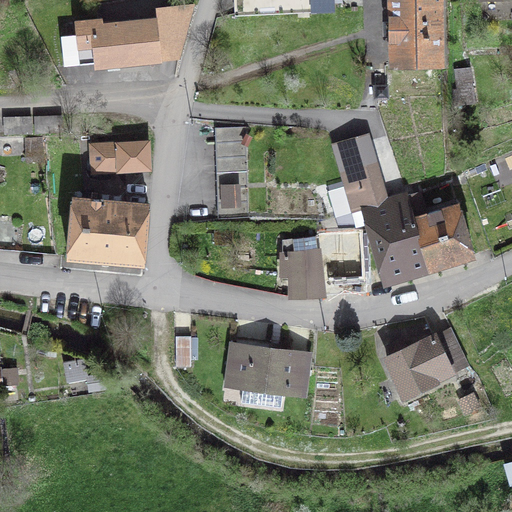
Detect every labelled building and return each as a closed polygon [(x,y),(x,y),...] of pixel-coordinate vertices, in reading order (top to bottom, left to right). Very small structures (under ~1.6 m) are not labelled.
[(341,2),(340,0),(235,0),(236,13),(330,9),(330,3),(341,2)] [(440,0),(390,0),(392,66),(441,65),(440,0)] [(166,11),(166,19),(102,25),(101,20),(75,23),(77,34),(61,36),(64,66),(95,62),(95,66),(179,58),(192,7),(166,11)] [(473,102),(468,69),(456,71),(458,89),(453,89),(454,105),(473,102)] [(387,86),(375,86),(375,98),(387,98),(387,86)] [(59,115),(34,116),(35,133),(60,132),(59,115)] [(6,117),(7,133),(31,133),(31,116),(6,117)] [(245,126),(215,127),(218,218),(248,217),(245,126)] [(148,141),(91,144),(92,172),(150,168),(148,141)] [(356,210),(360,224),(367,221),(363,208),(388,200),(376,160),(340,171),(352,212),(356,210)] [(363,208),(367,221),(385,281),(473,254),(458,203),(426,213),(420,192),(394,198),(388,200),(363,208)] [(68,256),(143,262),(148,204),(73,197),(68,256)] [(316,233),(318,249),(321,280),(365,278),(362,230),(316,233)] [(231,231),(216,232),(216,242),(232,242),(231,231)] [(322,295),(321,280),(318,249),(317,249),(315,236),(283,240),(283,274),(292,274),(292,297),(322,295)] [(450,327),(433,335),(452,372),(468,365),(450,327)] [(404,395),(452,372),(433,335),(406,349),(401,340),(388,346),(392,355),(386,358),(404,395)] [(176,366),(191,365),(190,336),(176,336),(176,366)] [(302,394),(308,354),(233,343),(230,367),(226,367),(224,382),(243,385),(241,401),(281,407),(283,391),(302,394)]
